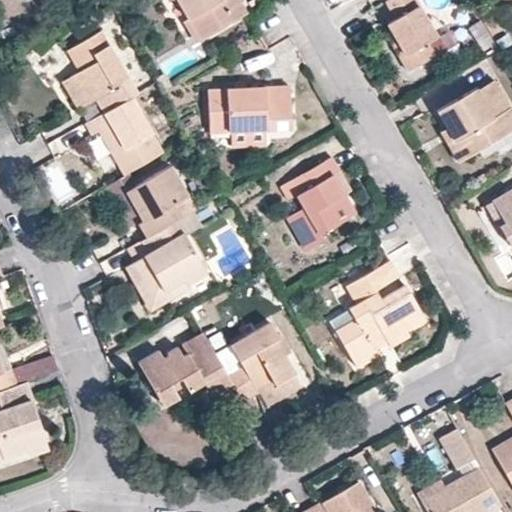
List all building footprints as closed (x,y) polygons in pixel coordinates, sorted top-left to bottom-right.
[(197,8),(197,0),(186,0),(193,11),(197,8)] [(197,0),(197,8),(193,11),(192,18),(197,29),(206,32),(242,13),(245,4),(242,0),(197,0)] [(389,17),(392,26),(406,48),(399,52),(409,66),(434,51),(427,37),(438,31),(420,0),(390,0),(398,12),(389,17)] [(399,52),(406,48),(392,26),(387,28),(399,52)] [(72,45),(85,67),(78,70),(71,74),(87,104),(104,94),(110,105),(131,93),(137,89),(100,27),(72,45)] [(78,70),(85,67),(72,45),(65,49),(78,70)] [(71,74),(61,80),(78,109),(87,104),(71,74)] [(447,124),(464,153),(511,125),(511,107),(494,77),(477,86),(475,84),(438,106),(447,124)] [(290,125),(288,82),(206,85),(207,127),(229,127),(265,125),(290,125)] [(92,133),(99,131),(117,160),(124,171),(128,169),(163,148),(131,93),(110,105),(85,120),(92,133)] [(447,124),(441,127),(458,157),(464,153),(447,124)] [(229,127),(230,140),(265,139),(265,125),(229,127)] [(99,131),(92,133),(111,164),(117,160),(99,131)] [(354,211),(342,191),(331,171),(338,167),(330,154),(302,169),(310,183),(296,190),(307,209),(319,230),(354,211)] [(148,233),(178,215),(191,206),(195,203),(187,190),(170,161),(136,182),(127,188),(133,197),(144,215),(138,219),(148,233)] [(60,164),(42,170),(55,204),(73,197),(60,164)] [(338,167),(331,171),(342,191),(349,187),(338,167)] [(136,182),(128,169),(124,171),(105,183),(129,224),(138,219),(144,215),(133,197),(127,188),(136,182)] [(511,189),(493,200),(511,234),(511,189)] [(511,234),(493,200),(485,205),(509,247),(511,245),(511,234)] [(186,227),(198,220),(191,206),(178,215),(186,227)] [(186,227),(178,215),(148,233),(144,235),(130,244),(137,255),(135,257),(144,274),(138,278),(154,305),(174,293),(170,285),(188,274),(189,276),(208,264),(186,227)] [(135,257),(128,261),(138,278),(144,274),(135,257)] [(425,318),(405,282),(381,296),(377,288),(400,274),(390,257),(345,284),(356,302),(348,307),(353,317),(335,327),(356,366),(380,353),(376,345),(369,332),(379,324),(388,339),(407,327),(425,318)] [(189,276),(188,274),(170,285),(174,293),(192,282),(189,276)] [(285,351),(281,344),(288,341),(282,330),(280,332),(270,316),(231,340),(244,362),(228,370),(232,378),(243,395),(259,385),(258,382),(273,374),(276,379),(295,368),(285,351)] [(379,324),(369,332),(376,345),(388,339),(379,324)] [(388,339),(392,345),(411,334),(407,327),(388,339)] [(185,341),(189,349),(185,352),(178,344),(167,351),(168,355),(163,357),(158,349),(139,361),(145,370),(153,365),(156,372),(148,376),(160,397),(174,389),(180,385),(177,379),(182,377),(189,390),(204,380),(207,386),(219,379),(222,384),(232,378),(228,370),(216,349),(204,328),(185,341)] [(291,347),(288,341),(281,344),(285,351),(291,347)] [(12,367),(5,368),(0,353),(0,388),(18,381),(12,367)] [(145,370),(148,376),(156,372),(153,365),(145,370)] [(0,388),(0,401),(3,409),(0,409),(0,449),(3,449),(6,456),(28,448),(31,453),(50,446),(26,379),(18,381),(0,388)] [(179,396),(174,389),(160,397),(164,404),(179,396)] [(511,396),(501,402),(511,420),(511,396)] [(456,422),(441,431),(458,461),(473,453),(456,422)] [(511,435),(493,446),(511,480),(511,435)] [(480,511),(500,501),(480,464),(446,482),(423,495),(431,511),(480,511)] [(446,482),(442,474),(417,487),(423,495),(446,482)] [(374,511),(377,506),(360,477),(309,507),(311,511),(374,511)]
